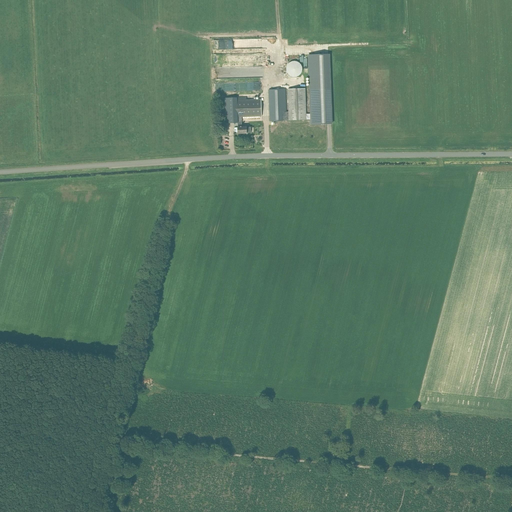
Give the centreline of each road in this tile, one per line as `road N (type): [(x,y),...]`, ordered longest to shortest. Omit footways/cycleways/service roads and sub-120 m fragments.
road 1 (unclassified): [(0,171),(255,155),(511,154)]
road 2 (track): [(511,481),(118,443)]
